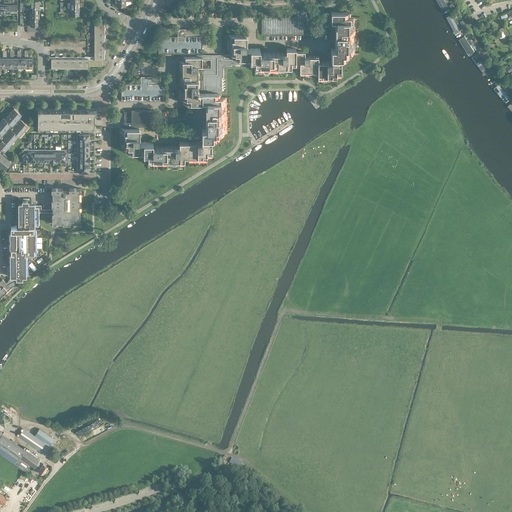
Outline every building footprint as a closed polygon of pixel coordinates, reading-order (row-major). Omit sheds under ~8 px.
[(443,0),(436,0),(443,11),(449,8),(443,0)] [(297,17),(260,17),(260,18),(260,23),(260,26),(260,30),(260,35),(305,35),(307,35),(312,35),(312,13),(312,10),(298,10),(297,10),(297,17)] [(331,12),(331,13),(331,22),(336,22),(336,48),(331,48),(331,58),(341,58),(350,58),(350,53),(354,53),(354,17),(350,17),(350,12),(331,12)] [(451,14),(446,17),(455,33),(460,31),(451,14)] [(505,32),(505,31),(505,30),(504,28),(502,27),(500,29),(500,30),(501,31),(499,32),(499,34),(497,34),(495,35),(494,36),(496,38),(497,39),(499,37),(502,38),(503,40),(504,40),(506,39),(506,38),(506,37),(508,36),(508,35),(507,33),(505,32)] [(158,54),(165,54),(170,54),(202,54),(202,29),(177,29),(177,36),(158,36),(158,54)] [(227,53),(231,53),(231,55),(228,55),(228,59),(226,59),(226,66),(227,66),(231,66),(231,65),(249,64),(249,63),(250,63),(250,68),(255,68),(255,71),(291,71),(291,67),(300,67),(300,62),(304,62),(304,57),(304,52),(295,52),(295,48),(285,48),(285,54),(281,54),(281,53),(277,53),(277,54),(273,54),(273,53),(269,53),(269,54),(268,54),(259,54),(259,48),(245,48),(245,44),(246,44),(246,40),(245,40),(245,35),(227,35),(227,53)] [(463,36),(460,39),(468,51),(469,50),(470,52),(473,50),(463,36)] [(487,55),(482,48),(479,51),(484,57),(487,55)] [(476,54),(472,57),(484,75),(489,71),(476,54)] [(3,68),(10,68),(10,59),(5,59),(5,56),(2,56),(2,59),(3,59),(3,68)] [(18,68),(18,59),(17,59),(12,59),(12,56),(10,56),(10,59),(10,68),(18,68)] [(18,68),(25,68),(25,59),(24,59),(20,59),(20,56),(17,56),(17,59),(18,59),(18,68)] [(25,59),(25,68),(32,68),(32,59),(27,59),(27,56),(24,56),(24,59),(25,59)] [(88,57),(88,65),(102,66),(103,60),(106,60),(106,57),(94,57),(88,57)] [(179,62),(179,75),(179,98),(183,98),(183,104),(191,103),(201,103),(201,93),(202,93),(202,68),(202,57),(183,57),(183,62),(179,62)] [(202,68),(202,93),(220,93),(220,92),(222,92),(222,78),(223,78),(224,69),(224,68),(224,67),(225,67),(226,66),(226,59),(221,59),(221,57),(217,58),(214,58),(214,68),(202,68)] [(300,62),(300,67),(300,68),(300,75),(318,75),(318,80),(336,80),(336,76),(341,76),(341,58),(331,58),(331,62),(321,62),(321,59),(318,59),(318,57),(304,57),(304,62),(300,62)] [(121,84),(121,89),(121,93),(121,102),(165,101),(165,81),(165,77),(140,77),(140,84),(121,84)] [(498,87),(496,89),(497,90),(495,92),(498,96),(500,94),(506,102),(509,99),(498,87)] [(201,93),(201,103),(206,103),(206,129),(201,129),(202,139),(211,139),(220,139),(220,134),(224,134),(224,98),(220,98),(220,93),(202,93),(201,93)] [(0,165),(5,169),(11,162),(9,159),(10,158),(3,152),(18,135),(19,137),(29,126),(19,118),(22,115),(14,108),(5,119),(3,117),(0,121),(0,165)] [(89,110),(38,110),(38,112),(38,132),(94,132),(94,115),(94,114),(96,114),(96,110),(89,110)] [(124,112),(124,118),(124,128),(137,129),(137,127),(150,127),(150,123),(153,123),(153,110),(131,111),(131,112),(124,112)] [(124,128),(121,128),(121,147),(125,147),(125,152),(143,152),(143,161),(148,161),(148,165),(185,165),(185,161),(188,161),(188,143),(188,142),(179,142),(179,147),(153,147),(153,142),(139,142),(139,129),(137,129),(124,128)] [(188,143),(188,161),(207,161),(207,157),(211,157),(211,139),(202,139),(202,143),(188,143)] [(63,188),(51,188),(51,192),(52,192),(52,209),(52,212),(52,224),(56,224),(56,223),(63,223),(63,224),(69,224),(69,223),(77,223),(77,224),(80,224),(80,212),(79,212),(79,209),(80,209),(80,205),(80,199),(80,192),(80,188),(69,188),(69,191),(63,191),(63,188)] [(8,266),(8,269),(8,276),(17,275),(22,276),(26,276),(26,259),(26,254),(35,254),(36,254),(37,254),(37,253),(38,252),(38,251),(38,250),(37,250),(37,249),(36,249),(36,248),(35,248),(35,230),(33,230),(33,226),(39,226),(39,212),(52,212),(52,209),(41,209),(41,205),(34,205),(34,203),(28,203),(28,200),(22,200),(22,203),(19,203),(19,226),(11,226),(11,266),(8,266)] [(0,298),(1,297),(1,296),(2,296),(13,286),(14,286),(15,285),(16,284),(17,283),(17,282),(19,279),(18,278),(22,278),(22,276),(17,275),(16,276),(14,278),(13,277),(12,277),(11,277),(11,278),(10,278),(9,279),(8,280),(8,281),(6,283),(2,279),(0,281),(0,298)] [(3,415),(0,419),(0,423),(5,427),(10,420),(3,415)] [(23,428),(18,436),(44,454),(49,446),(23,428)] [(35,434),(49,445),(54,438),(39,428),(35,434)] [(38,465),(40,463),(38,462),(40,459),(2,433),(0,436),(0,453),(25,471),(30,465),(34,468),(34,467),(38,470),(38,471),(43,474),(48,467),(43,464),(41,467),(38,465)] [(231,457),(229,463),(240,467),(242,462),(231,457)]
